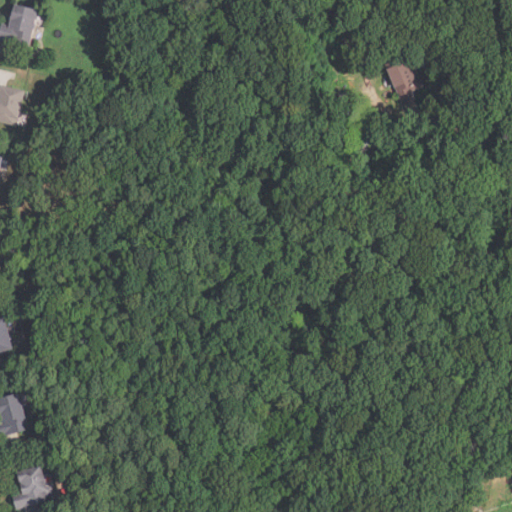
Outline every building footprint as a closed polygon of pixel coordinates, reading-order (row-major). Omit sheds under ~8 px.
[(0,34),(0,40),(31,46),(38,9),(12,4),(8,25),(2,24),(0,34)] [(404,105),(387,65),(411,54),(426,86),(413,92),(417,99),(404,105)] [(25,89),(0,84),(0,121),(18,125),(25,89)] [(0,352),(13,350),(5,314),(0,315),(0,352)] [(0,436),(27,432),(21,394),(0,397),(0,421),(1,427),(0,427),(0,436)] [(17,510),(53,502),(44,466),(18,472),(23,494),(14,496),(17,510)]
